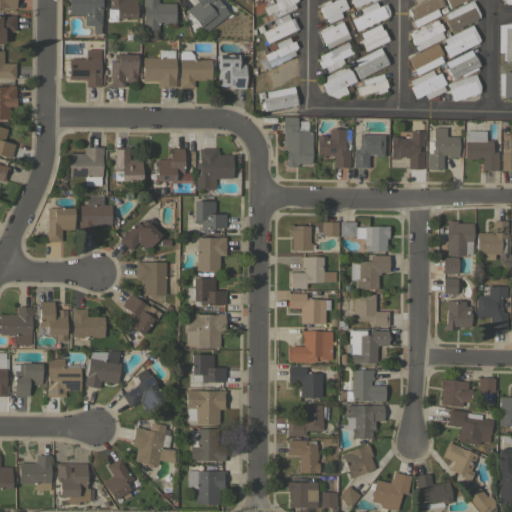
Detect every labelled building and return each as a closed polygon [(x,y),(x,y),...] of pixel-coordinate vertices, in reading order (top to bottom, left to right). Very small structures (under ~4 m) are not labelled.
[(0,0),(15,0),(15,8),(0,8),(0,0)] [(100,0),(100,25),(99,25),(99,33),(92,33),(92,25),(83,25),(83,14),(68,14),(68,0),(100,0)] [(135,0),(135,18),(121,18),(121,21),(106,21),(106,8),(108,8),(108,0),(135,0)] [(174,3),(174,23),(157,23),(157,31),(141,31),(141,0),(157,0),(157,3),(174,3)] [(217,0),(227,13),(217,21),(213,15),(199,26),(185,9),(195,1),(194,0),(217,0)] [(270,13),(267,14),(264,7),(275,2),(274,0),(269,3),(267,0),(295,0),(292,2),(295,7),(273,18),(270,13)] [(322,5),(321,3),(326,0),(328,0),(329,2),(333,0),(343,0),(347,8),(339,11),(341,16),(327,23),(325,17),(324,18),(323,17),(322,17),(318,8),(319,8),(319,7),(322,5)] [(426,0),(440,0),(443,5),(436,8),(439,14),(415,27),(407,10),(408,10),(408,9),(426,0)] [(443,0),(448,8),(463,0),(443,0)] [(472,0),(478,13),(479,17),(450,31),(445,20),(447,19),(445,14),(472,0)] [(361,14),(359,8),(375,1),(377,6),(385,3),(388,10),(388,15),(383,17),(384,18),(381,20),(380,19),(376,20),(377,22),(375,23),(374,22),(370,24),(370,25),(367,26),(367,25),(362,27),(362,29),(359,30),(359,29),(355,30),(350,19),(361,14)] [(261,31),(275,25),(272,19),(286,13),(289,18),(292,17),(297,28),(267,43),(261,31)] [(0,15),(15,16),(15,31),(3,31),(3,43),(0,42),(0,15)] [(411,32),(411,30),(415,28),(416,30),(422,26),(422,25),(429,21),(430,22),(436,19),(438,23),(440,22),(443,29),(440,30),(444,37),(418,50),(414,44),(413,44),(410,38),(412,37),(410,33),(411,32)] [(320,31),(319,29),(330,24),(331,26),(341,21),(344,27),(347,26),(349,30),(346,32),(349,37),(327,48),(324,43),(323,43),(318,32),(320,31)] [(511,22),(511,60),(503,60),(503,52),(497,52),(498,24),(511,22)] [(387,34),(383,36),(385,41),(363,52),(361,47),(356,50),(351,40),(356,37),(357,40),(367,35),(365,30),(378,23),(381,29),(384,27),(387,34)] [(471,24),(479,39),(478,41),(447,57),(442,46),(446,44),(443,38),(471,24)] [(277,48),(274,42),(288,36),(290,42),(293,40),(296,47),(294,48),(295,49),(293,50),(294,54),(279,61),(280,63),(275,65),(274,63),(262,69),(258,60),(264,57),(263,54),(277,48)] [(346,41),(352,52),(341,58),(343,63),(327,72),(324,66),(320,68),(317,61),(320,60),(318,55),(346,41)] [(379,47),(383,56),(385,55),(387,60),(386,60),(387,63),(358,78),(352,67),(356,65),(353,60),(379,47)] [(85,58),(85,49),(99,49),(99,76),(100,86),(85,86),(85,78),(68,78),(68,58),(85,58)] [(158,57),(158,49),(173,49),(173,57),(174,57),(174,78),(174,87),(156,87),(156,80),(141,80),(141,57),(158,57)] [(424,49),(427,54),(434,50),(437,55),(424,62),(427,68),(413,75),(408,63),(412,60),(410,56),(424,49)] [(470,49),(473,55),(473,54),(479,65),(476,67),(477,69),(461,76),(460,74),(451,79),(446,68),(447,67),(445,62),(470,49)] [(0,50),(2,50),(2,63),(14,63),(14,77),(0,77),(0,50)] [(210,79),(192,79),(192,87),(177,87),(177,77),(178,77),(178,59),(179,59),(179,51),(189,51),(191,54),(191,59),(210,59),(210,79)] [(135,54),(135,81),(124,81),(124,76),(123,76),(123,86),(108,86),(108,82),(109,82),(109,61),(113,61),(113,54),(135,54)] [(237,54),(237,64),(244,64),(244,88),(230,88),(230,84),(227,84),(226,86),(221,86),(220,84),(217,84),(218,74),(216,74),(217,54),(237,54)] [(292,64),(296,70),(293,72),(295,77),(270,89),(268,84),(266,85),(263,78),(292,64)] [(346,65),(348,70),(349,69),(355,80),(341,87),(345,93),(333,99),(327,95),(323,89),(321,83),(324,81),(322,77),(346,65)] [(431,69),(434,75),(439,72),(444,83),(442,84),(444,90),(426,99),(423,93),(421,94),(421,96),(418,98),(417,96),(414,98),(409,87),(412,85),(409,80),(431,69)] [(503,73),(503,72),(511,72),(511,98),(505,98),(505,97),(503,97),(503,95),(498,95),(498,73),(503,73)] [(381,73),(383,78),(384,78),(386,86),(384,87),(385,90),(376,93),(375,90),(357,95),(355,87),(363,85),(361,79),(381,73)] [(479,85),(479,92),(474,93),(474,94),(470,96),(470,95),(464,96),(465,98),(461,99),(460,98),(453,100),(451,94),(450,94),(448,90),(450,90),(447,83),(475,74),(479,85)] [(15,104),(8,104),(8,119),(0,119),(0,85),(15,85),(15,104)] [(292,86),(296,104),(264,110),(263,107),(259,108),(258,103),(262,102),(261,98),(266,97),(265,91),(292,86)] [(310,163),(296,163),(296,164),(295,164),(295,166),(285,166),(285,160),(285,149),(282,149),(283,132),(282,132),(282,116),(296,117),(296,128),(297,128),(297,120),(307,121),(307,131),(311,131),(310,163)] [(0,127),(7,129),(3,141),(14,144),(10,158),(0,154),(0,127)] [(432,127),(444,127),(443,136),(457,136),(457,158),(455,158),(455,157),(450,157),(450,158),(446,158),(446,154),(441,154),(441,169),(426,168),(426,153),(427,153),(427,141),(431,141),(432,127)] [(349,145),(345,145),(345,149),(349,149),(348,167),(332,166),(333,155),(323,155),(323,157),(315,156),(316,135),(326,135),(325,137),(328,137),(328,128),(349,129),(349,145)] [(422,146),(417,145),(417,150),(422,151),(421,168),(407,168),(407,158),(404,158),(404,156),(398,156),(398,158),(395,158),(395,157),(392,156),(392,158),(389,158),(390,136),(398,136),(398,131),(409,131),(409,130),(422,130),(422,146)] [(485,130),(484,139),(491,140),(491,151),(497,151),(496,170),(480,169),(480,162),(477,162),(477,159),(463,158),(464,130),(485,130)] [(511,133),(511,169),(500,169),(501,148),(506,148),(506,139),(501,139),(501,134),(506,135),(506,133),(511,133)] [(383,134),(383,155),(374,155),(374,154),(367,154),(367,167),(352,167),(353,149),(358,149),(359,134),(383,134)] [(68,153),(83,153),(83,146),(101,147),(101,176),(99,176),(99,184),(84,184),(84,176),(68,176),(68,153)] [(113,151),(113,147),(128,147),(128,159),(140,159),(140,181),(120,181),(120,180),(113,180),(113,151)] [(182,173),(177,173),(177,180),(173,180),(156,180),(155,180),(155,159),(168,159),(168,148),(182,148),(182,173)] [(194,163),(198,163),(198,148),(216,148),(216,155),(230,155),(231,177),(208,178),(208,189),(195,189),(194,163)] [(0,164),(1,165),(2,164),(8,166),(3,181),(0,179),(0,164)] [(109,225),(92,225),(92,233),(78,233),(78,205),(85,205),(85,195),(102,195),(102,204),(110,204),(109,225)] [(213,201),(213,213),(224,213),(224,228),(220,228),(220,233),(207,233),(208,228),(197,228),(197,222),(191,222),(191,200),(213,201)] [(44,241),(44,234),(45,234),(46,207),(72,207),(72,229),(60,229),(60,241),(44,241)] [(118,239),(121,235),(122,235),(136,221),(138,224),(144,219),(160,235),(146,250),(137,242),(129,250),(118,239)] [(445,220),(455,220),(455,222),(471,223),(470,255),(445,255),(445,220)] [(491,232),(491,220),(492,220),(504,220),(504,221),(506,221),(505,238),(499,238),(505,239),(504,252),(499,252),(499,254),(493,254),(493,259),(477,259),(477,253),(475,253),(475,232),(491,232)] [(321,221),(336,221),(336,235),(321,236),(321,221)] [(363,250),(363,238),(354,238),(354,236),(338,236),(338,221),(354,221),(354,227),(363,227),(363,226),(382,226),(382,225),(387,225),(387,238),(385,238),(385,250),(363,250)] [(308,242),(311,243),(311,250),(290,249),(290,236),(287,236),(287,223),(291,223),(291,225),(308,225),(308,242)] [(224,237),(224,255),(218,255),(218,270),(216,270),(216,272),(209,272),(209,270),(195,270),(195,237),(224,237)] [(387,255),(387,272),(379,272),(379,274),(376,274),(376,289),(372,289),(372,290),(368,290),(368,288),(354,288),(354,280),(349,280),(349,262),(357,262),(357,260),(369,261),(369,255),(387,255)] [(289,287),(289,272),(303,272),(303,267),(300,267),(300,263),(301,263),(301,259),(300,259),(300,256),(321,256),(321,271),(334,271),(334,281),(322,281),(322,282),(308,282),(305,282),(305,287),(289,287)] [(456,273),(441,273),(441,257),(456,257),(456,273)] [(164,294),(141,295),(141,279),(135,279),(135,261),(164,261),(164,294)] [(213,277),(213,290),(224,290),(224,305),(199,304),(199,306),(199,308),(196,308),(196,306),(193,306),(193,300),(191,300),(191,299),(186,299),(186,287),(191,287),(191,277),(213,277)] [(441,293),(441,277),(455,278),(455,293),(441,293)] [(505,330),(490,330),(490,317),(476,316),(476,315),(474,315),(475,295),(486,295),(487,285),(505,286),(504,297),(500,297),(500,309),(501,309),(501,312),(505,312),(505,330)] [(299,307),(288,308),(287,306),(287,294),(288,294),(288,293),(304,292),(304,299),(323,299),(329,299),(329,309),(328,309),(328,311),(324,311),(324,309),(323,309),(323,322),(299,323),(299,307)] [(128,293),(148,306),(149,305),(160,312),(154,321),(151,319),(141,335),(123,323),(130,312),(120,305),(128,293)] [(387,326),(369,325),(369,321),(367,321),(367,320),(352,320),(352,294),(370,294),(370,293),(374,293),(373,310),(387,311),(387,326)] [(464,301),(464,305),(469,305),(469,326),(455,326),(455,329),(442,329),(442,324),(444,324),(445,300),(464,301)] [(38,301),(52,301),(52,312),(55,312),(55,309),(66,309),(66,314),(64,314),(64,332),(65,332),(65,340),(55,340),(55,334),(46,334),(46,333),(42,333),(42,326),(38,326),(38,301)] [(12,344),(12,334),(0,334),(0,314),(16,314),(16,306),(31,306),(31,316),(30,316),(30,344),(12,344)] [(71,336),(71,316),(70,316),(70,308),(86,308),(86,316),(103,316),(103,337),(71,336)] [(184,331),(184,313),(223,313),(223,332),(218,332),(218,347),(195,347),(195,345),(185,345),(185,331),(184,331)] [(330,330),(330,359),(318,359),(318,356),(315,356),(315,361),(304,361),(288,361),(288,346),(302,346),(302,341),(300,341),(300,337),(301,337),(301,333),(299,333),(299,330),(321,330),(330,330)] [(365,330),(365,331),(369,331),(369,330),(386,330),(386,331),(387,331),(387,344),(386,344),(386,345),(376,345),(376,348),(375,348),(375,362),(359,362),(359,363),(350,363),(350,354),(347,354),(347,330),(365,330)] [(111,361),(119,363),(116,383),(99,380),(97,388),(82,385),(84,375),(83,375),(86,358),(88,358),(89,351),(106,351),(112,352),(111,361)] [(189,354),(211,354),(211,367),(223,367),(223,381),(200,382),(200,380),(191,380),(191,374),(190,374),(189,354)] [(46,396),(46,359),(63,359),(63,364),(76,364),(76,366),(82,366),(82,368),(78,368),(78,390),(64,390),(64,396),(46,396)] [(13,395),(13,370),(18,370),(18,363),(40,363),(40,384),(27,384),(27,395),(13,395)] [(320,397),(298,397),(298,395),(297,395),(297,390),(298,390),(298,382),(287,382),(287,380),(286,380),(286,368),(287,368),(287,366),(304,367),(304,373),(320,373),(320,397)] [(383,385),(383,401),(368,401),(368,400),(344,400),(344,401),(337,401),(337,390),(350,390),(350,385),(351,385),(351,369),(359,369),(359,367),(363,367),(363,369),(366,369),(366,367),(370,367),(370,369),(372,369),(372,372),(371,372),(371,376),(372,376),(372,380),(369,380),(369,385),(383,385)] [(120,394),(126,390),(126,391),(139,383),(138,381),(149,374),(155,382),(153,383),(164,399),(145,411),(139,401),(129,407),(120,394)] [(493,392),(476,392),(477,377),(493,378),(493,392)] [(439,403),(441,388),(438,388),(440,378),(466,382),(465,389),(470,389),(469,402),(461,401),(460,406),(439,403)] [(184,389),(191,389),(191,388),(195,388),(195,390),(224,390),(224,409),(217,409),(217,424),(194,423),(194,419),(185,419),(186,408),(184,408),(184,389)] [(511,396),(511,434),(511,425),(497,425),(497,396),(511,396)] [(286,435),(286,420),(299,420),(299,404),(320,404),(320,420),(321,420),(321,428),(320,428),(320,430),(305,430),(305,431),(304,431),(304,435),(286,435)] [(350,429),(345,429),(345,417),(344,417),(344,404),(382,404),(382,420),(373,420),(373,437),(350,437),(350,429)] [(460,442),(460,443),(456,443),(459,426),(445,424),(447,409),(465,411),(465,412),(480,414),(479,418),(490,420),(487,442),(478,441),(478,444),(460,442)] [(162,434),(170,435),(167,448),(173,449),(173,460),(172,463),(157,460),(156,465),(151,465),(151,467),(145,465),(145,463),(133,461),(136,446),(130,445),(134,426),(141,428),(141,429),(147,430),(149,422),(164,425),(162,434)] [(189,446),(190,446),(190,437),(189,437),(189,429),(195,429),(195,428),(214,428),(213,451),(223,452),(223,461),(213,461),(213,460),(189,460),(189,446)] [(511,435),(511,446),(509,446),(509,442),(500,442),(501,435),(511,435)] [(286,439),(304,439),(304,440),(314,440),(314,444),(315,444),(315,452),(316,452),(316,459),(315,459),(315,463),(317,463),(317,472),(296,472),(296,470),(298,470),(298,466),(296,466),(296,463),(297,463),(297,455),(286,455),(286,439)] [(476,455),(469,470),(472,472),(468,481),(460,477),(461,475),(450,470),(455,459),(441,453),(446,442),(476,455)] [(366,444),(371,456),(369,457),(373,467),(348,478),(345,471),(347,470),(340,455),(366,444)] [(511,506),(496,507),(495,449),(511,449),(511,460),(511,462),(511,506)] [(34,462),(34,455),(50,455),(50,464),(49,464),(49,482),(48,482),(48,489),(34,489),(34,482),(18,483),(17,462),(34,462)] [(101,482),(111,475),(105,466),(118,457),(121,462),(120,462),(131,479),(127,481),(131,488),(112,500),(101,482)] [(85,463),(85,488),(88,488),(88,501),(86,501),(86,500),(80,500),(80,501),(77,501),(77,503),(67,503),(67,496),(57,496),(58,478),(55,478),(55,463),(85,463)] [(0,466),(10,466),(10,488),(0,488),(0,466)] [(185,470),(195,470),(224,471),(224,489),(217,489),(217,503),(193,503),(193,488),(185,488),(185,470)] [(374,479),(388,482),(389,478),(391,479),(393,472),(409,475),(405,494),(399,493),(396,510),(378,507),(379,503),(370,501),(374,479)] [(413,475),(428,473),(430,484),(432,483),(433,484),(439,483),(439,481),(441,481),(441,482),(445,482),(445,480),(447,480),(451,502),(442,503),(443,506),(424,509),(421,492),(416,493),(413,475)] [(332,491),(333,475),(322,475),(321,491),(332,491)] [(288,507),(289,493),(287,493),(287,491),(285,491),(286,481),(292,481),(292,482),(306,482),(306,481),(315,481),(315,507),(288,507)] [(349,506),(336,497),(346,485),(358,494),(349,506)] [(477,511),(465,496),(477,486),(485,497),(488,495),(493,501),(492,507),(486,511),(477,511)] [(319,492),(335,492),(334,507),(319,507),(319,492)]
